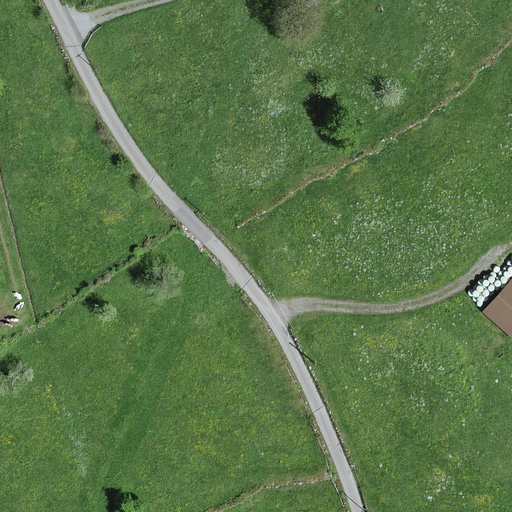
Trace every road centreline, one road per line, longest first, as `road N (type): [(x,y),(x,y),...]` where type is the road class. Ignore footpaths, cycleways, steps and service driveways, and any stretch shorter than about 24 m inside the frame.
road 1 (unclassified): [(50,0),(125,139),(272,315),(357,511)]
road 2 (track): [(511,241),(439,296),(405,306),(272,315)]
